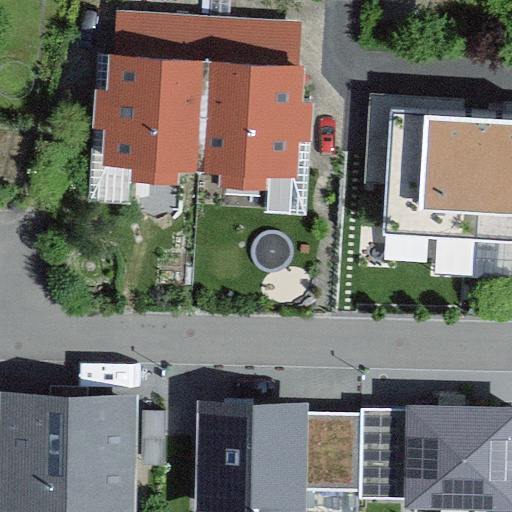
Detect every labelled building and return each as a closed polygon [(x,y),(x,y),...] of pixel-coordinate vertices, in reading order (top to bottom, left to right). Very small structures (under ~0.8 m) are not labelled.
[(204,59),(113,53),(107,159),(197,165),(204,59)] [(302,65),(204,59),(197,165),(295,171),(302,65)] [(474,237),(482,112),(390,106),(381,230),(474,237)] [(511,113),(482,112),(474,237),(511,239),(511,113)] [(125,511),(128,404),(0,401),(0,458),(5,459),(4,510),(99,511),(125,511)] [(363,415),(202,409),(198,511),(216,511),(300,511),(301,491),(360,493),(363,415)]
